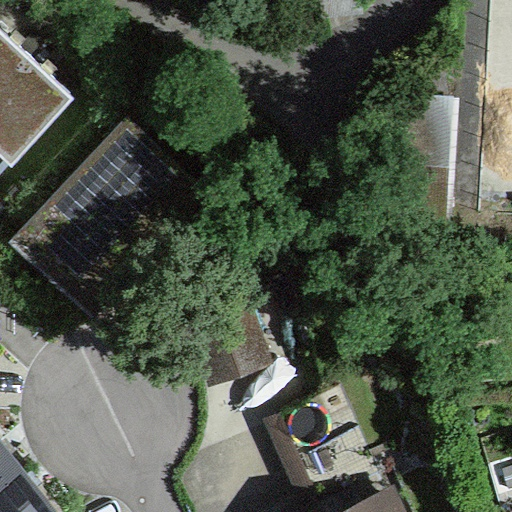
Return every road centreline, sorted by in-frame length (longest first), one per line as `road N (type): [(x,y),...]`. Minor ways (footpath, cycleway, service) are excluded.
road 1 (track): [(148,0),(213,51),(291,81)]
road 2 (track): [(291,81),(357,59),(385,39),(413,0)]
road 3 (residential): [(157,511),(103,397)]
